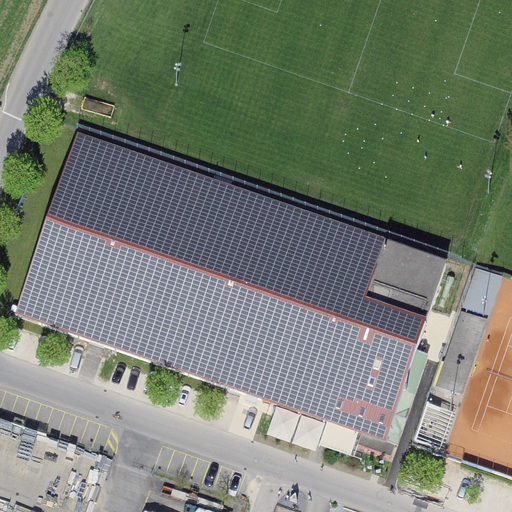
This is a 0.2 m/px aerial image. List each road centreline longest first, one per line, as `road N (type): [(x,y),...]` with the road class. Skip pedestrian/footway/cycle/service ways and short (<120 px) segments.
road 1 (residential): [(0,363),(424,511)]
road 2 (residential): [(70,0),(0,165)]
